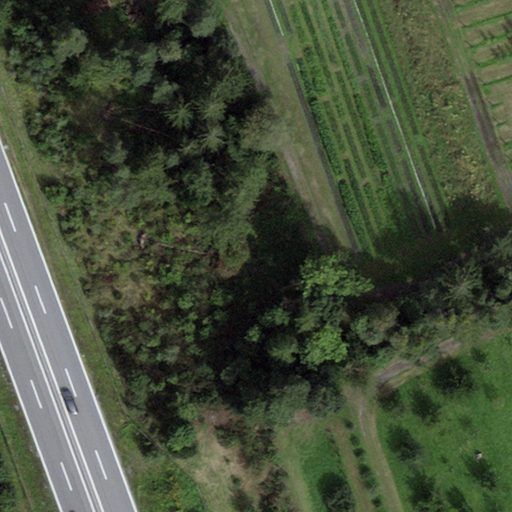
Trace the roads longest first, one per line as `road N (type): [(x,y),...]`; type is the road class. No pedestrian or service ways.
road 1 (trunk): [(116,511),(0,196)]
road 2 (trunk): [(0,300),(78,511)]
